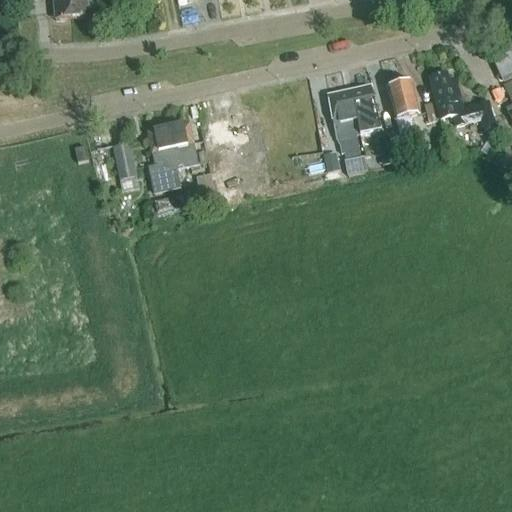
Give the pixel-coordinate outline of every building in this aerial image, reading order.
[(52,0),(55,23),(89,20),(86,0),(52,0)] [(501,80),(511,76),(511,48),(492,56),(501,80)] [(430,81),(439,123),(452,120),(454,131),(480,125),(482,134),(494,131),(488,105),(477,107),(478,112),(462,115),(455,82),(448,83),(447,77),(430,81)] [(511,85),(503,90),(511,108),(511,112),(507,115),(511,126),(511,85)] [(389,92),(401,139),(404,151),(406,159),(423,154),(418,135),(413,137),(408,120),(417,118),(409,87),(389,92)] [(350,95),(358,139),(358,141),(381,136),(371,91),(350,95)] [(344,157),(345,161),(338,163),(341,174),(342,181),(366,176),(363,163),(361,164),(356,139),(358,139),(350,95),(328,100),(337,143),(338,143),(339,148),(340,148),(341,158),(344,157)] [(433,106),(423,109),(427,127),(437,124),(433,106)] [(247,146),(246,120),(211,122),(212,148),(247,146)] [(147,136),(154,170),(148,171),(154,199),(181,193),(177,174),(198,170),(189,127),(147,136)] [(511,133),(503,138),(506,144),(511,141),(511,133)] [(393,156),(390,137),(378,140),(381,158),(393,156)] [(112,151),(119,184),(121,191),(138,187),(130,147),(112,151)] [(78,167),(88,164),(85,150),(74,152),(78,167)] [(338,163),(337,156),(324,159),(328,177),(341,174),(338,163)] [(212,177),(196,180),(201,208),(216,205),(212,177)]
